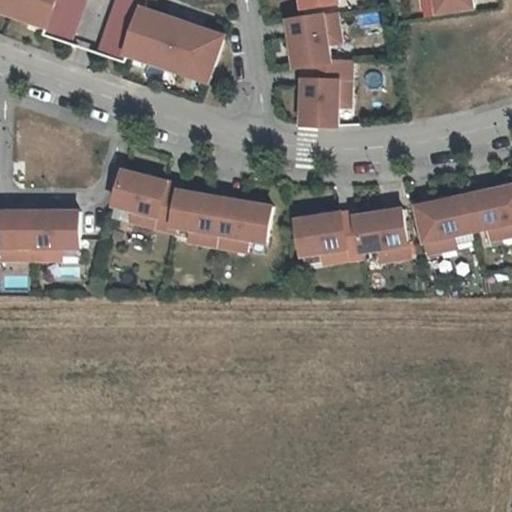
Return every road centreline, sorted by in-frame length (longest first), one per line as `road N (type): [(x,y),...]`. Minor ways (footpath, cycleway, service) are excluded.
road 1 (residential): [(0,57),(266,147)]
road 2 (residential): [(266,147),(348,152),(449,141),(511,119)]
road 3 (residential): [(266,147),(244,0)]
